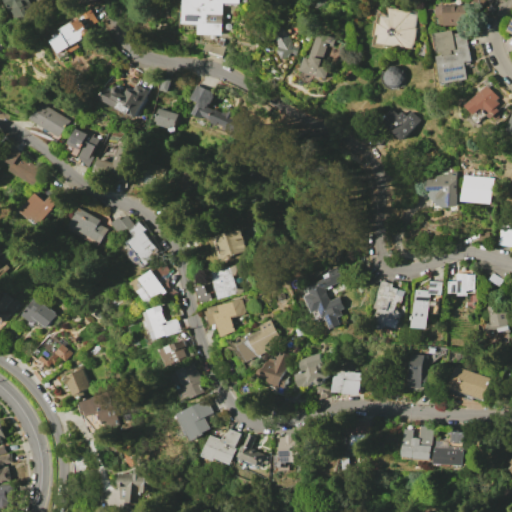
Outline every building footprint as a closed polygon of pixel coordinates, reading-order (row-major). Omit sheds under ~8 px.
[(29,0),(35,10),(16,21),(4,0),(29,0)] [(185,0),(241,0),(241,3),(226,2),(225,35),(201,34),(202,24),(185,24),(185,0)] [(467,25),(438,25),(438,5),(467,5),(467,25)] [(378,23),(381,24),(382,16),(391,17),(389,7),(412,12),(410,13),(419,14),(416,28),(417,28),(414,44),(413,43),(412,49),(386,44),(377,43),(379,34),(376,35),(378,23)] [(58,37),(57,35),(61,33),(62,35),(65,33),(63,29),(75,22),(76,23),(82,19),(84,22),(85,21),(88,26),(87,27),(88,28),(90,29),(91,30),(92,32),(90,35),(88,36),(86,35),(84,35),(86,38),(79,42),(82,48),(64,58),(54,40),(58,37)] [(288,29),(301,52),(286,60),(273,37),(288,29)] [(454,30),(454,33),(466,31),(471,60),(464,62),(467,79),(442,84),(437,56),(443,55),(443,52),(438,53),(435,33),(454,30)] [(312,58),(321,31),(338,37),(335,46),(330,45),(324,63),(332,65),(327,78),(304,70),(308,57),(312,58)] [(387,83),(390,86),(395,87),(399,87),(403,84),(405,80),(406,75),(404,71),(401,68),(396,66),(391,67),(387,70),(385,74),(384,79),(387,83)] [(164,77),(172,79),(168,91),(160,89),(164,77)] [(104,95),(102,94),(103,91),(105,92),(107,89),(113,92),(113,90),(113,88),(115,86),(117,85),(120,86),(122,88),(122,90),(120,93),(124,95),(127,89),(133,92),(138,84),(143,87),(149,90),(135,117),(101,99),(104,95)] [(198,84),(214,92),(213,95),(214,96),(211,103),(210,103),(208,106),(207,105),(207,106),(222,112),(223,108),(238,115),(236,119),(245,123),(240,134),(238,133),(235,139),(229,136),(231,132),(209,122),(210,120),(202,116),(201,118),(191,113),(197,101),(191,98),(198,84)] [(488,85),(499,98),(497,100),(500,103),(496,107),(499,110),(490,118),(481,108),(474,115),(466,105),(488,85)] [(40,102),(70,120),(60,137),(30,118),(40,102)] [(158,108),(178,114),(174,126),(171,125),(170,128),(156,124),(157,122),(154,120),(158,108)] [(420,119),(402,140),(392,131),(396,127),(393,124),(389,129),(380,121),(391,108),(398,114),(401,111),(405,115),(410,110),(420,119)] [(76,128),(89,134),(90,131),(95,133),(94,136),(100,139),(90,160),(74,153),(77,147),(68,143),(76,128)] [(93,172),(97,158),(113,162),(118,141),(132,145),(122,180),(93,172)] [(0,155),(6,145),(21,154),(20,156),(44,170),(34,185),(8,169),(11,164),(0,157),(0,155)] [(165,169),(158,190),(137,184),(143,163),(165,169)] [(457,171),(459,205),(443,208),(436,203),(432,199),(429,194),(429,179),(437,179),(438,172),(457,171)] [(464,175),(493,177),(491,203),(462,201),(464,175)] [(63,196),(37,225),(19,210),(34,193),(44,201),(55,189),(63,196)] [(78,208),(100,220),(98,223),(108,229),(100,243),(68,225),(78,208)] [(118,216),(121,219),(126,215),(135,224),(138,221),(146,229),(143,231),(161,253),(144,266),(139,260),(140,259),(126,242),(134,236),(128,228),(120,234),(111,223),(118,216)] [(500,225),(511,226),(511,246),(497,244),(500,225)] [(237,228),(244,249),(241,250),(241,252),(219,259),(212,236),(237,228)] [(478,232),(487,233),(487,240),(477,240),(478,232)] [(161,262),(166,270),(156,277),(160,283),(166,279),(171,285),(165,289),(166,290),(154,299),(153,298),(146,303),(136,289),(139,287),(134,280),(161,262)] [(234,264),(237,274),(232,275),(238,293),(219,298),(211,271),(234,264)] [(307,287),(323,279),(320,275),(340,265),(347,278),(325,289),(331,301),(339,296),(345,308),(341,310),(343,314),(338,317),(341,323),(331,328),(325,316),(322,318),(318,309),(312,312),(304,295),(310,293),(307,287)] [(492,272),(503,279),(499,286),(488,279),(492,272)] [(449,281),(457,280),(457,273),(467,273),(467,274),(475,274),(475,289),(467,289),(467,294),(458,295),(458,292),(449,293),(449,281)] [(378,308),(374,307),(378,294),(377,294),(381,280),(392,284),(391,287),(405,291),(402,301),(397,300),(394,310),(403,313),(398,328),(374,321),(378,308)] [(415,289),(429,290),(430,281),(443,282),(442,295),(430,294),(430,300),(438,301),(438,307),(429,307),(428,328),(412,327),(415,289)] [(195,287),(204,284),(207,294),(210,293),(213,300),(201,304),(195,287)] [(0,293),(2,291),(12,299),(4,309),(9,313),(2,322),(0,320),(0,293)] [(430,314),(439,314),(440,295),(431,295),(430,314)] [(33,296),(57,315),(48,327),(38,320),(35,324),(31,321),(29,323),(19,315),(33,296)] [(219,304),(219,305),(241,299),(245,312),(231,317),(235,331),(221,336),(217,322),(208,325),(204,309),(219,304)] [(502,301),(509,331),(487,336),(484,322),(489,321),(485,305),(502,301)] [(167,334),(157,338),(146,310),(160,305),(166,322),(177,318),(182,331),(168,336),(167,334)] [(244,335),(246,339),(262,329),(259,325),(269,319),(282,342),(260,355),(259,354),(256,355),(257,357),(254,359),(253,357),(248,361),(236,340),(244,335)] [(49,334),(73,353),(66,362),(59,356),(57,358),(60,360),(56,365),(53,363),(49,367),(33,354),(49,334)] [(162,348),(184,339),(192,357),(169,367),(162,348)] [(263,356),(276,360),(280,349),(291,353),(284,374),(289,376),(285,387),(256,378),(263,356)] [(302,371),(299,360),(319,353),(322,362),(324,361),(329,376),(322,378),(323,382),(318,384),(317,380),(299,386),(295,373),(302,371)] [(410,365),(411,365),(412,354),(428,355),(428,362),(429,362),(429,365),(427,365),(427,366),(429,366),(428,381),(426,381),(426,385),(422,384),(422,386),(409,386),(410,365)] [(195,362),(203,380),(200,381),(204,392),(192,397),(187,387),(186,388),(178,369),(195,362)] [(75,371),(73,368),(80,364),(91,386),(83,390),(84,394),(81,396),(81,397),(79,398),(78,397),(76,398),(69,383),(68,383),(64,376),(75,371)] [(455,366),(490,379),(482,400),(473,396),(472,400),(448,391),(449,388),(447,387),(455,366)] [(360,373),(359,394),(342,394),(342,392),(331,392),(332,369),(348,370),(348,371),(353,371),(353,372),(360,373)] [(313,386),(325,382),(330,395),(318,399),(313,386)] [(97,395),(107,391),(111,406),(113,406),(119,424),(107,428),(105,422),(102,422),(99,412),(87,415),(86,411),(84,411),(81,402),(97,395)] [(207,398),(215,412),(206,417),(213,430),(193,440),(179,414),(207,398)] [(370,418),(369,434),(354,433),(355,417),(370,418)] [(405,429),(414,429),(413,438),(419,438),(420,426),(434,427),(431,460),(414,459),(414,457),(403,456),(405,429)] [(211,435),(221,439),(222,437),(226,439),(230,429),(242,434),(237,444),(239,444),(230,464),(215,457),(214,460),(202,455),(211,435)] [(436,440),(450,441),(450,437),(452,437),(452,431),(465,432),(464,442),(463,442),(463,446),(464,446),(463,465),(435,462),(436,440)] [(242,444),(244,445),(249,434),(256,437),(252,448),(267,454),(262,466),(238,456),(242,444)] [(280,437),(287,437),(286,434),(293,434),(293,437),(300,436),(300,461),(281,461),(280,437)] [(511,454),(502,463),(511,474),(511,454)] [(0,456),(11,455),(12,462),(3,463),(4,466),(8,465),(10,480),(0,481),(0,456)] [(119,473),(133,474),(133,468),(144,469),(144,474),(152,475),(151,493),(140,492),(139,503),(118,502),(119,473)] [(0,485),(12,484),(13,493),(5,494),(7,507),(0,507),(0,485)]
